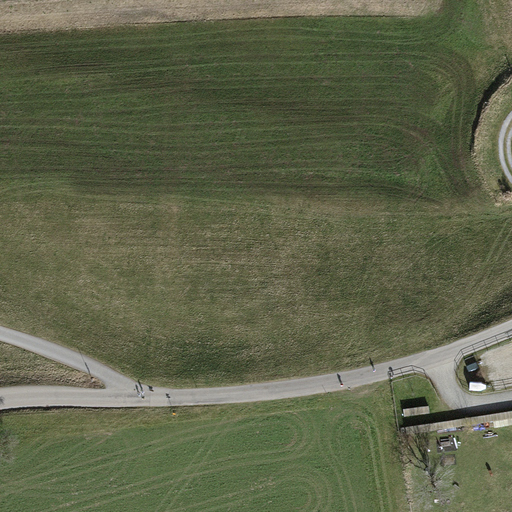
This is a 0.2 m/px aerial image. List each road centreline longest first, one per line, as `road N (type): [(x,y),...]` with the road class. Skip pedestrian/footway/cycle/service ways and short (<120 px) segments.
road 1 (unclassified): [(511,326),(435,356),(307,387),(0,399)]
road 2 (track): [(133,396),(97,370),(0,334)]
